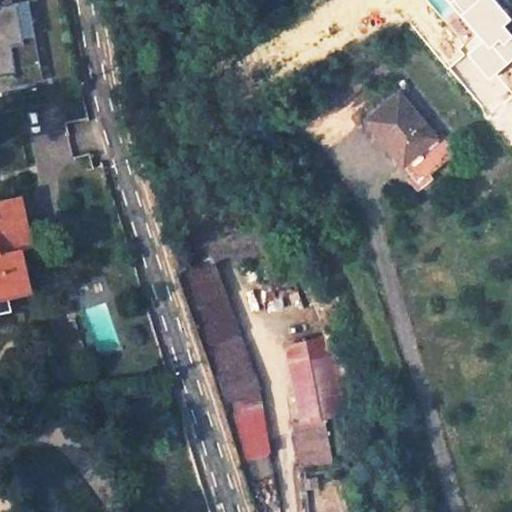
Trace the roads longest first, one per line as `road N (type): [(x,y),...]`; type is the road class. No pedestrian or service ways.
road 1 (tertiary): [(78,0),(113,151),(232,511)]
road 2 (unknown): [(456,511),(358,161)]
